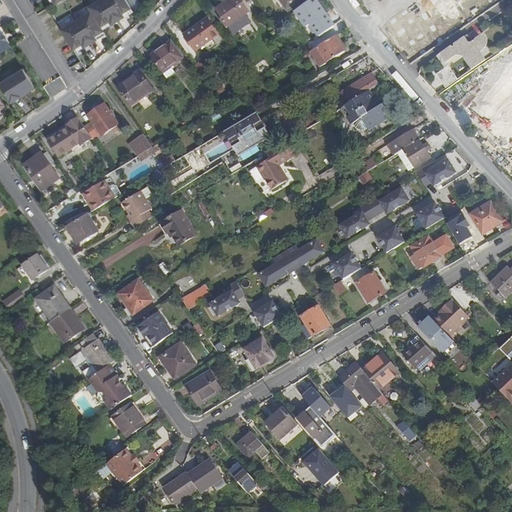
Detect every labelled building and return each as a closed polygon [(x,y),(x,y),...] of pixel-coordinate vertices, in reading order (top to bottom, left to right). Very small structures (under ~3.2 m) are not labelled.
[(98,0),(88,6),(91,11),(101,26),(109,21),(112,24),(118,20),(105,0),(98,0)] [(127,0),(105,0),(118,20),(124,16),(123,13),(132,7),(127,0)] [(241,0),(229,0),(217,9),(229,26),(230,25),(234,30),(248,19),(245,14),(249,11),(241,0)] [(280,0),(286,9),(299,0),(280,0)] [(312,0),(296,12),(307,28),(311,25),(319,37),(335,26),(316,0),(312,0)] [(91,11),(76,20),(91,43),(97,39),(95,36),(104,31),(101,26),(91,11)] [(195,50),(204,44),(212,38),(218,34),(207,19),(184,35),(195,50)] [(91,43),(76,20),(61,30),(74,50),(83,44),(84,47),(91,43)] [(0,53),(11,47),(0,29),(0,53)] [(474,38),(470,32),(438,54),(442,60),(447,61),(461,52),(472,68),(487,57),(481,48),(483,47),(485,45),(487,42),(488,39),(486,31),(474,38)] [(335,36),(345,52),(347,51),(337,35),(335,36)] [(335,36),(310,51),(320,67),(345,52),(335,36)] [(216,43),(212,38),(204,44),(207,49),(216,43)] [(171,41),(151,56),(162,71),(168,80),(176,74),(170,66),(182,57),(171,41)] [(204,60),(196,66),(217,96),(223,92),(220,88),(222,87),(204,60)] [(437,72),(446,86),(458,77),(449,65),(437,72)] [(24,70),(0,84),(0,85),(10,103),(35,88),(24,70)] [(117,88),(130,105),(152,89),(140,72),(117,88)] [(367,80),(365,77),(344,90),(351,101),(352,100),(369,90),(379,84),(374,76),(367,80)] [(155,93),(152,89),(130,105),(133,109),(155,93)] [(352,100),(351,101),(341,107),(346,116),(349,114),(362,135),(390,118),(382,105),(379,107),(369,90),(352,100)] [(104,104),(89,115),(102,135),(118,124),(104,104)] [(262,121),(257,112),(252,115),(258,124),(262,121)] [(258,124),(252,115),(225,132),(232,143),(257,128),(256,125),(258,124)] [(82,145),(92,138),(78,117),(67,124),(69,127),(67,129),(65,126),(59,130),(61,133),(56,136),(48,142),(59,157),(72,148),(80,143),(82,145)] [(257,128),(232,143),(238,154),(270,135),(266,128),(260,132),(257,128)] [(413,130),(387,144),(394,155),(398,153),(419,139),(413,130)] [(46,139),(48,142),(56,136),(54,134),(46,139)] [(134,149),(138,156),(152,147),(143,135),(136,140),(139,146),(134,149)] [(272,137),(270,135),(238,154),(240,156),(259,144),(258,143),(262,140),(263,142),(272,137)] [(277,166),(279,165),(304,151),(295,136),(267,153),(271,159),(257,166),(264,178),(271,190),(287,180),(281,169),(279,171),(277,166)] [(430,158),(419,139),(398,153),(408,170),(414,166),(415,167),(430,158)] [(138,156),(141,161),(156,152),(152,147),(138,156)] [(42,155),(26,166),(43,190),(59,179),(42,155)] [(427,173),(423,168),(416,172),(425,186),(431,182),(434,186),(456,173),(448,160),(427,173)] [(264,178),(257,166),(250,171),(257,183),(264,178)] [(371,179),(367,171),(359,176),(363,183),(371,179)] [(158,180),(154,175),(153,175),(149,178),(152,183),(158,180)] [(85,193),(95,210),(107,203),(109,202),(114,199),(121,194),(117,186),(113,185),(108,189),(104,182),(85,193)] [(467,182),(463,185),(468,194),(473,191),(467,182)] [(147,187),(141,191),(146,200),(153,196),(147,187)] [(380,201),(377,196),(358,207),(361,212),(340,225),(347,238),(369,224),(367,221),(385,210),(387,214),(409,200),(402,188),(380,201)] [(123,202),(130,214),(133,219),(138,216),(151,208),(146,200),(141,191),(123,202)] [(490,202),(471,214),(483,233),(502,222),(490,202)] [(417,214),(426,229),(444,218),(435,203),(417,214)] [(151,209),(151,208),(138,216),(133,219),(133,220),(131,221),(136,228),(152,218),(148,211),(151,209)] [(170,231),(173,236),(178,245),(197,234),(182,210),(161,223),(167,233),(170,231)] [(84,217),(68,227),(78,244),(99,231),(88,214),(84,217)] [(377,238),(387,253),(388,252),(405,242),(395,227),(377,238)] [(412,246),(416,254),(424,266),(440,257),(428,236),(412,246)] [(298,243),(271,259),(274,265),(257,275),(264,288),(286,275),(284,271),(302,260),(304,264),(326,251),(318,238),(301,249),(298,243)] [(334,264),(343,279),(361,269),(352,253),(334,264)] [(38,254),(23,265),(33,279),(48,269),(38,254)] [(419,269),(424,266),(416,254),(412,256),(419,269)] [(505,297),(511,290),(511,270),(508,267),(491,283),(505,297)] [(374,272),(357,282),(368,302),(386,292),(379,281),(382,279),(380,275),(377,276),(374,272)] [(138,280),(119,294),(133,315),(152,301),(138,280)] [(244,295),(235,281),(228,285),(232,290),(210,303),(218,316),(239,303),(237,299),(244,295)] [(340,281),(332,286),(338,295),(346,290),(340,281)] [(203,286),(181,299),(188,310),(188,309),(210,296),(203,286)] [(37,299),(52,321),(70,308),(55,287),(37,299)] [(20,291),(3,302),(9,311),(26,299),(20,291)] [(446,308),(442,312),(457,328),(469,317),(452,299),(445,307),(446,308)] [(255,312),(264,327),(277,320),(282,316),(272,301),(255,312)] [(306,324),(301,326),(308,338),(330,325),(318,306),(301,316),(306,324)] [(85,328),(71,308),(70,308),(52,321),(51,322),(66,342),(85,328)] [(434,320),(425,311),(414,321),(439,349),(451,338),(434,320)] [(158,312),(138,326),(153,347),(173,333),(158,312)] [(434,320),(451,338),(457,333),(455,331),(457,328),(442,312),(440,313),(434,320)] [(201,328),(198,323),(191,327),(197,336),(204,331),(201,328)] [(415,345),(421,339),(417,336),(411,341),(415,345)] [(110,364),(114,362),(98,339),(92,343),(88,337),(75,346),(79,352),(81,351),(97,373),(102,370),(110,364)] [(244,349),(250,358),(256,368),(274,358),(262,338),(244,349)] [(511,338),(501,349),(509,358),(511,355),(511,338)] [(432,352),(421,339),(415,345),(403,356),(407,360),(407,361),(409,363),(414,368),(432,352)] [(180,343),(160,357),(175,378),(195,364),(180,343)] [(379,348),(375,351),(391,370),(395,368),(379,348)] [(358,366),(374,385),(391,370),(375,351),(358,366)] [(252,371),(256,368),(250,358),(246,360),(252,371)] [(388,401),(374,385),(358,366),(356,363),(339,378),(349,390),(349,391),(353,388),(367,405),(375,398),(381,406),(388,401)] [(110,364),(102,370),(123,401),(131,395),(125,385),(122,384),(120,382),(120,379),(110,364)] [(511,364),(493,383),(507,398),(511,403),(511,364)] [(123,401),(102,370),(97,373),(89,379),(98,392),(97,397),(100,401),(106,402),(111,409),(123,401)] [(221,391),(209,372),(186,386),(198,405),(221,391)] [(349,390),(342,383),(333,392),(339,399),(349,390)] [(131,403),(112,416),(127,437),(146,424),(131,403)] [(292,417),(284,407),(275,414),(275,417),(271,421),(269,420),(265,423),(279,440),(298,424),(292,417)] [(336,435),(311,407),(297,419),(321,447),(336,435)] [(400,424),(396,427),(404,437),(408,434),(400,424)] [(268,450),(252,432),(241,441),(252,454),(256,451),(262,459),(270,453),(268,450)] [(148,468),(171,445),(165,439),(142,461),(148,468)] [(248,458),(252,454),(241,441),(237,445),(248,458)] [(127,448),(107,463),(124,485),(144,470),(138,462),(135,463),(131,457),(133,456),(132,455),(127,448)] [(339,472),(320,449),(304,462),(324,485),(339,472)] [(138,462),(141,460),(136,453),(132,455),(133,456),(131,457),(135,463),(138,462)] [(211,461),(205,465),(220,482),(224,480),(211,461)] [(205,465),(198,470),(211,488),(220,482),(205,465)] [(240,468),(232,475),(235,479),(245,471),(244,469),(242,467),(240,468)] [(189,477),(199,492),(201,495),(211,488),(198,470),(189,477)] [(245,471),(235,479),(247,492),(253,488),(260,495),(263,492),(245,471)] [(189,477),(187,474),(164,490),(177,507),(199,492),(189,477)] [(77,486),(68,493),(80,510),(90,502),(77,486)]
